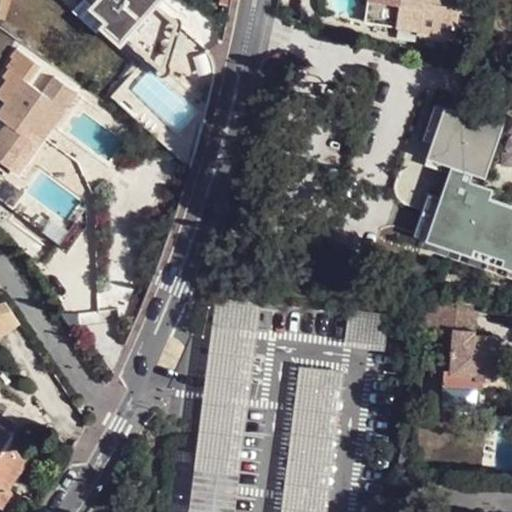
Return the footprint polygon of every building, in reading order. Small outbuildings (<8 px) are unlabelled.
[(154,3),(158,0),(102,0),(97,7),(89,0),(78,12),(99,32),(106,25),(123,38),(128,34),(163,63),(169,43),(175,22),(154,3)] [(370,0),(367,22),(418,30),(418,33),(455,39),(461,0),(370,0)] [(29,82),(41,65),(17,48),(11,57),(13,59),(8,67),(10,68),(5,77),(8,79),(0,88),(0,99),(4,103),(0,109),(0,160),(10,167),(31,138),(29,137),(33,131),(41,137),(63,106),(43,92),(29,82)] [(75,90),(55,76),(43,92),(63,106),(75,90)] [(79,93),(75,90),(63,106),(41,137),(33,131),(29,137),(31,138),(10,167),(20,175),(79,93)] [(453,165),(466,168),(487,174),(504,121),(485,115),(485,118),(465,112),(445,106),(440,118),(437,128),(427,124),(422,136),(432,141),(428,157),(453,165)] [(437,128),(440,118),(430,114),(427,124),(437,128)] [(451,172),(453,165),(428,157),(426,165),(451,172)] [(207,386),(206,397),(199,448),(190,511),(236,511),(251,403),(253,392),(255,372),(259,346),(260,336),(264,301),(219,296),(214,331),(213,340),(210,367),(207,386)] [(480,300),(429,298),(424,326),(451,328),(452,324),(478,325),(480,300)] [(0,302),(0,338),(0,339),(21,324),(6,301),(0,302)] [(357,313),(353,340),(382,343),(386,316),(357,313)] [(478,330),(456,329),(452,368),(445,369),(443,401),(478,404),(480,377),(498,379),(500,336),(478,334),(478,330)] [(329,511),(347,371),(302,365),(283,511),(329,511)] [(0,426),(0,505),(3,507),(11,492),(8,489),(34,449),(0,426)] [(122,457),(113,473),(128,476),(128,459),(122,457)]
